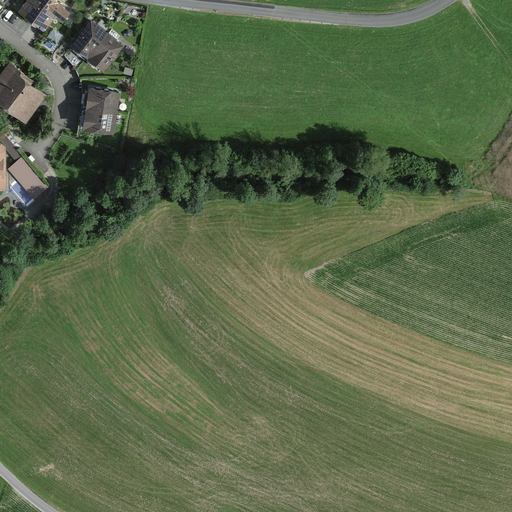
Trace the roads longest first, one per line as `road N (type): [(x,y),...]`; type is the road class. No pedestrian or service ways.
road 1 (unclassified): [(445,0),(408,19),(374,22),(163,0)]
road 2 (residential): [(0,28),(52,71),(60,90),(54,129),(33,153)]
